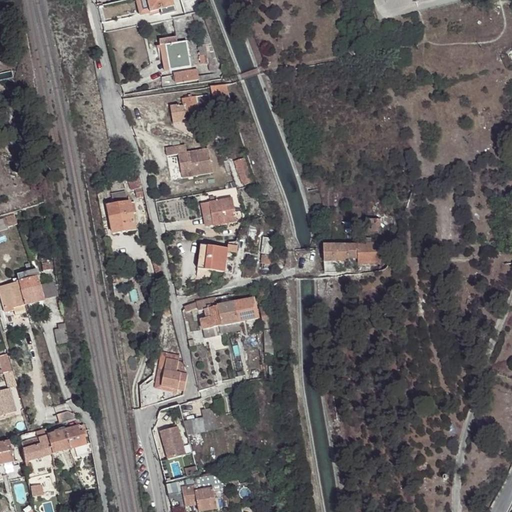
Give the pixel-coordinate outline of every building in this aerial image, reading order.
[(136,0),(139,11),(151,8),(151,11),(152,14),(163,11),(162,8),(176,4),(174,0),(136,0)] [(202,11),(195,0),(175,0),(181,16),(195,13),(202,12),(202,11)] [(177,10),(176,4),(162,8),(163,11),(164,14),(177,10)] [(220,70),(202,12),(195,13),(201,64),(208,64),(209,71),(220,70)] [(160,40),(161,45),(166,44),(179,43),(178,37),(160,40)] [(179,43),(166,44),(170,70),(193,67),(188,41),(179,43)] [(170,70),(166,44),(161,45),(165,71),(170,70)] [(200,81),(199,75),(198,70),(176,73),(177,84),(191,82),(200,81)] [(220,72),(210,73),(212,80),(221,78),(220,72)] [(210,73),(199,75),(200,81),(212,80),(210,73)] [(227,85),(211,87),(214,97),(229,93),(227,85)] [(229,93),(214,97),(216,106),(223,104),(232,102),(229,93)] [(180,103),(171,104),(174,121),(188,119),(186,112),(209,108),(214,107),(211,95),(184,98),(185,104),(180,105),(180,103)] [(489,129),(487,107),(471,109),(473,131),(489,129)] [(22,149),(29,148),(25,136),(20,138),(22,147),(22,149)] [(12,151),(22,147),(20,138),(9,140),(12,151)] [(185,146),(165,150),(167,158),(178,156),(182,179),(213,174),(208,149),(186,154),(185,146)] [(236,162),(244,186),(253,183),(245,159),(236,162)] [(144,186),(141,172),(127,177),(130,190),(135,188),(144,186)] [(115,236),(136,230),(132,214),(136,213),(134,202),(128,203),(124,190),(111,193),(114,207),(108,208),(115,236)] [(226,223),(237,220),(232,196),(217,199),(216,196),(213,197),(213,196),(209,197),(210,201),(209,201),(211,212),(213,221),(225,219),(226,223)] [(211,212),(209,201),(201,202),(203,214),(211,212)] [(205,225),(205,227),(214,225),(213,221),(211,212),(203,214),(205,225)] [(17,225),(15,216),(2,219),(4,226),(7,227),(17,225)] [(378,230),(378,229),(377,220),(378,219),(363,219),(363,231),(378,230)] [(377,220),(378,229),(395,228),(395,220),(377,220)] [(355,264),(356,274),(369,273),(369,264),(383,263),(383,242),(375,243),(375,237),(368,237),(369,243),(324,244),(325,262),(349,261),(350,258),(360,258),(360,264),(355,264)] [(263,238),(262,254),(272,254),(273,239),(263,238)] [(200,246),(197,270),(224,272),(227,248),(200,246)] [(154,265),(157,276),(164,274),(162,264),(154,265)] [(26,274),(28,281),(37,278),(39,278),(37,272),(26,274)] [(47,285),(55,283),(53,277),(46,279),(47,285)] [(25,306),(43,301),(40,287),(37,278),(28,281),(23,282),(22,279),(18,280),(25,306)] [(24,307),(25,306),(18,280),(14,281),(14,284),(9,286),(0,288),(0,295),(5,314),(14,312),(14,309),(24,307)] [(43,301),(59,297),(55,283),(47,285),(40,287),(43,301)] [(185,310),(183,314),(195,309),(195,312),(206,310),(207,319),(201,321),(204,331),(223,326),(218,307),(216,298),(194,304),(189,306),(187,308),(185,310)] [(254,299),(235,303),(240,322),(258,318),(254,299)] [(164,304),(162,315),(173,314),(171,303),(164,304)] [(218,307),(223,326),(240,322),(235,303),(218,307)] [(272,319),(269,305),(260,307),(264,321),(272,319)] [(223,326),(225,333),(241,330),(240,322),(223,326)] [(223,326),(204,331),(206,339),(225,333),(223,326)] [(55,345),(66,344),(64,328),(57,329),(53,330),(55,345)] [(267,379),(272,378),(269,329),(261,330),(262,367),(266,366),(267,379)] [(5,374),(13,372),(8,354),(1,356),(0,359),(5,374)] [(179,391),(185,392),(187,376),(184,364),(167,361),(166,369),(159,368),(157,379),(163,380),(162,388),(179,391)] [(163,380),(157,379),(155,391),(162,392),(178,395),(179,391),(162,388),(163,380)] [(0,393),(10,391),(8,384),(0,385),(0,393)] [(0,399),(12,396),(10,391),(0,393),(0,399)] [(12,396),(0,399),(0,417),(16,413),(12,396)] [(204,419),(206,433),(218,431),(214,408),(202,410),(204,419)] [(61,424),(76,420),(70,412),(59,415),(61,424)] [(199,420),(191,422),(193,435),(201,434),(199,420)] [(179,427),(161,433),(169,461),(187,456),(179,427)] [(65,431),(70,449),(75,448),(86,445),(83,433),(80,433),(78,428),(73,429),(65,431)] [(38,439),(22,444),(24,458),(25,463),(32,461),(53,455),(47,437),(46,431),(37,433),(38,439)] [(65,431),(47,437),(53,455),(70,449),(65,431)] [(0,444),(0,466),(14,463),(13,460),(8,443),(0,444)] [(258,455),(267,453),(265,443),(256,446),(258,455)] [(32,461),(25,463),(27,472),(34,470),(32,461)] [(87,477),(96,476),(93,462),(84,463),(87,477)] [(208,475),(188,480),(190,487),(183,488),(182,482),(168,485),(171,494),(184,492),(186,507),(199,505),(201,511),(218,509),(215,489),(198,492),(197,486),(210,482),(208,475)] [(41,487),(30,489),(32,500),(43,498),(41,487)] [(184,492),(171,494),(175,509),(186,507),(184,492)]
